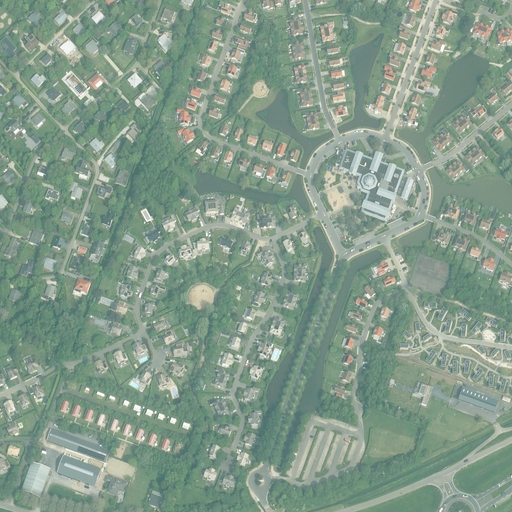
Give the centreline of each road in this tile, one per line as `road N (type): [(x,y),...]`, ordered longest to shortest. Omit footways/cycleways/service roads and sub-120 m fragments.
road 1 (residential): [(270,479),(307,486),(351,468),(362,437),(354,395),(366,330),(376,302),(405,287),(383,236)]
road 2 (unclassified): [(308,174),(201,129),(197,115),(240,0)]
road 3 (unclassified): [(226,466),(238,434),(234,390),(283,272),(270,239)]
road 4 (residential): [(262,470),(342,255)]
road 5 (unclassified): [(142,334),(138,299),(167,244),(214,225),(270,239)]
road 6 (unclassified): [(0,397),(142,334)]
road 7 (residential): [(385,137),(434,0)]
road 8 (unclassified): [(339,140),(324,107),(304,0)]
